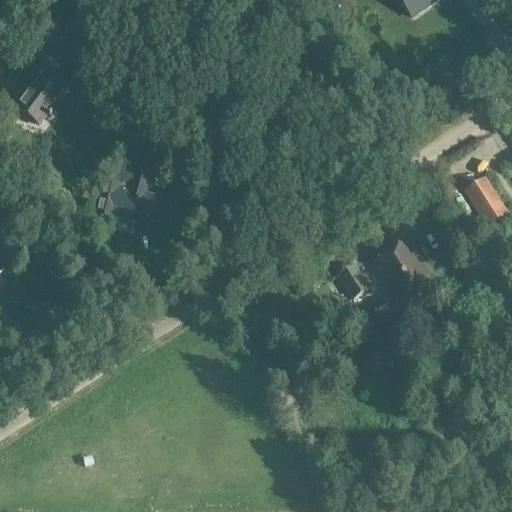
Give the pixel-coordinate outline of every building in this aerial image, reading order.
[(350,8),(342,0),(340,0),(330,2),(327,14),(335,23),(347,20),(350,8)] [(398,0),(413,20),(442,0),(398,0)] [(13,107),(38,127),(66,92),(41,72),(13,107)] [(153,164),(137,160),(136,162),(122,158),(119,170),(115,169),(112,182),(103,180),(94,217),(112,221),(113,216),(151,225),(157,201),(145,197),(153,164)] [(486,180),(464,195),(488,231),(510,217),(498,199),(494,192),(486,180)] [(385,284),(399,306),(432,285),(419,263),(415,265),(404,248),(378,265),(389,282),(385,284)] [(371,292),(356,268),(338,278),(353,303),(371,292)] [(511,295),(510,292),(483,310),(494,327),(511,315),(511,295)] [(372,372),(388,364),(379,346),(363,355),(372,372)]
